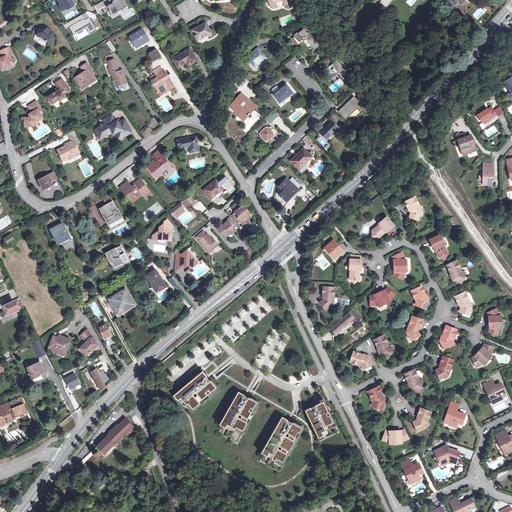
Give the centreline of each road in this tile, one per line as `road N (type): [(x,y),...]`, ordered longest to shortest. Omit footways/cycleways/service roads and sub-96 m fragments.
road 1 (tertiary): [(0,96),(19,182),(42,210),(77,199),(181,121),(204,125)]
road 2 (primary): [(311,222),(380,161),(497,27)]
road 3 (residential): [(245,186),(328,108),(302,74)]
road 4 (residential): [(128,381),(138,391),(173,511)]
road 5 (residential): [(204,125),(253,0)]
road 6 (residential): [(435,317),(441,301),(416,248),(402,243),(378,254),(378,268)]
road 7 (residential): [(344,396),(419,356),(435,317)]
road 8 (tertiary): [(344,396),(398,511)]
